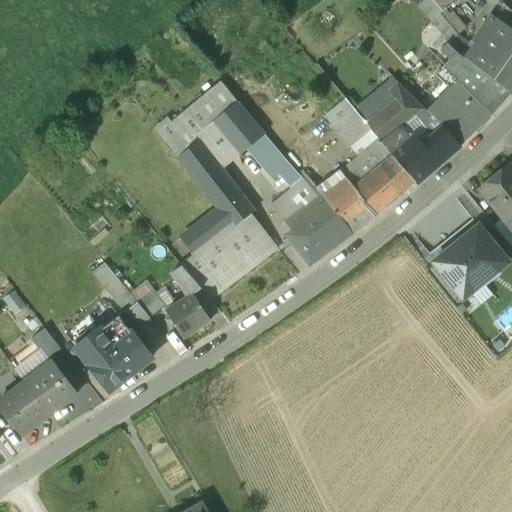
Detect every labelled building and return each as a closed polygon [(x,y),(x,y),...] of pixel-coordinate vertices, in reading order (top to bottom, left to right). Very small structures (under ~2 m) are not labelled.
[(457,36),(438,14),(442,11),(432,0),(425,0),(417,7),(448,44),(457,36)] [(450,0),(432,0),(442,11),(451,4),(453,3),(450,0)] [(511,33),(492,18),(465,60),(511,95),(511,92),(511,33)] [(465,60),(457,54),(443,69),(490,114),(493,117),(505,104),(511,95),(465,60)] [(490,114),(443,69),(436,76),(450,91),(428,113),(443,128),(460,147),(483,125),(481,123),(490,114)] [(181,267),(210,302),(280,249),(253,213),(256,211),(223,168),(247,149),(272,179),(278,174),(290,189),(271,204),(286,224),(319,199),(299,176),(219,82),(158,131),(216,208),(178,236),(193,257),(181,267)] [(373,134),(392,157),(411,141),(401,128),(423,109),(400,85),(391,93),(387,88),(356,114),(373,134)] [(365,141),(373,134),(356,114),(343,98),(322,116),(358,157),(367,149),(358,138),(360,136),(365,141)] [(423,145),(416,136),(411,141),(392,157),(415,183),(418,185),(461,148),(460,147),(443,128),(423,145)] [(373,134),(365,141),(360,136),(358,138),(367,149),(358,157),(338,173),(343,180),(334,187),(322,196),(352,235),(376,217),(415,183),(392,157),(373,134)] [(299,176),(319,199),(322,196),(334,187),(314,164),(299,176)] [(511,170),(506,170),(501,174),(500,179),(493,184),(489,184),(484,188),(483,194),(503,218),(511,229),(511,170)] [(319,199),(286,224),(315,262),(352,235),(322,196),(319,199)] [(511,229),(503,218),(493,226),(511,247),(511,229)] [(479,229),(455,248),(486,287),(500,275),(497,271),(507,263),(479,229)] [(473,297),(486,287),(455,248),(435,263),(463,298),(470,292),(473,297)] [(150,318),(138,303),(104,263),(94,272),(138,328),(150,318)] [(190,295),(206,322),(220,314),(210,302),(181,267),(172,273),(186,297),(190,295)] [(138,303),(150,318),(166,307),(154,291),(138,303)] [(206,322),(190,295),(186,297),(166,309),(183,337),(206,322)] [(134,331),(131,333),(119,317),(101,331),(134,372),(152,359),(144,349),(148,346),(140,337),(134,331)] [(61,350),(45,330),(32,339),(47,360),(61,350)] [(108,392),(134,372),(101,331),(75,350),(108,392)] [(53,366),(29,384),(26,381),(25,382),(25,383),(49,414),(49,415),(66,402),(66,401),(74,395),(75,395),(77,394),(53,362),(51,363),(53,366)] [(49,414),(25,383),(23,385),(25,388),(1,406),(0,404),(0,408),(21,436),(23,435),(23,434),(32,427),(32,428),(49,415),(49,414)]
